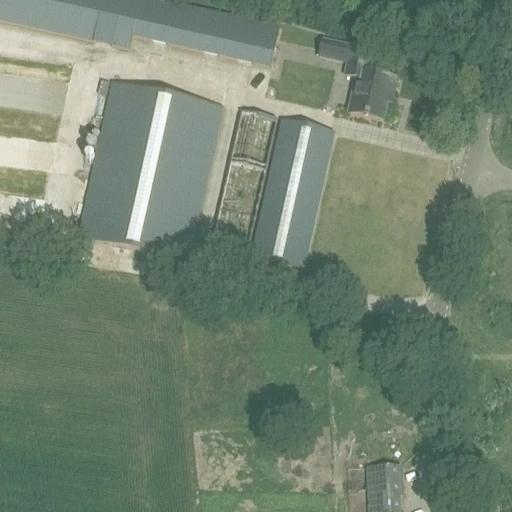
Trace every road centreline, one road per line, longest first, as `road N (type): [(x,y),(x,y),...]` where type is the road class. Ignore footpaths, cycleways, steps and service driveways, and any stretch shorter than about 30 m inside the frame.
road 1 (unclassified): [(442,511),(431,367),(469,177)]
road 2 (unclassified): [(469,177),(510,0)]
